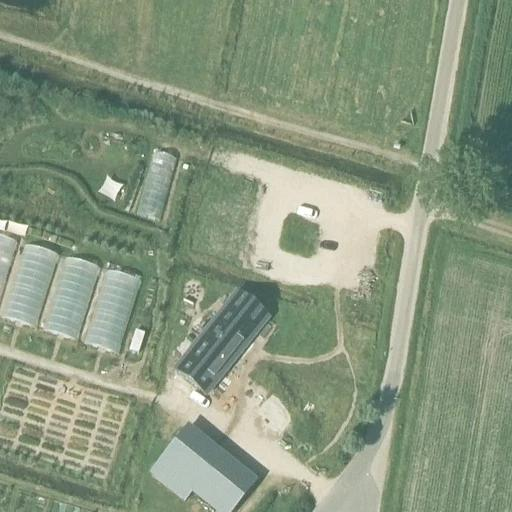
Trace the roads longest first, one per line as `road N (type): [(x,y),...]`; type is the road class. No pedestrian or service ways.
road 1 (unclassified): [(321,511),(365,456),(391,388),(457,0)]
road 2 (track): [(428,163),(0,38)]
road 3 (track): [(334,495),(245,439),(148,396),(0,349)]
